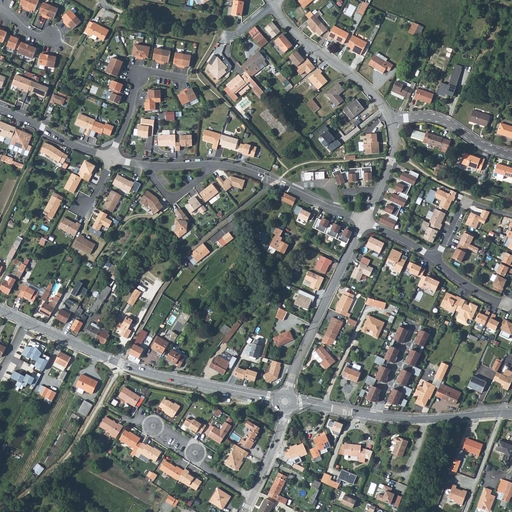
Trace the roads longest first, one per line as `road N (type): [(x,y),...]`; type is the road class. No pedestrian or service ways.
road 1 (secondary): [(277,400),(119,364),(0,310)]
road 2 (residential): [(363,222),(287,394)]
road 3 (residential): [(211,165),(266,179),(363,222)]
road 4 (residential): [(273,5),(389,118)]
road 5 (secondary): [(511,414),(375,417)]
road 6 (residential): [(511,156),(424,115),(389,118)]
road 7 (residential): [(182,78),(138,76),(112,158)]
road 8 (residential): [(0,108),(112,158)]
